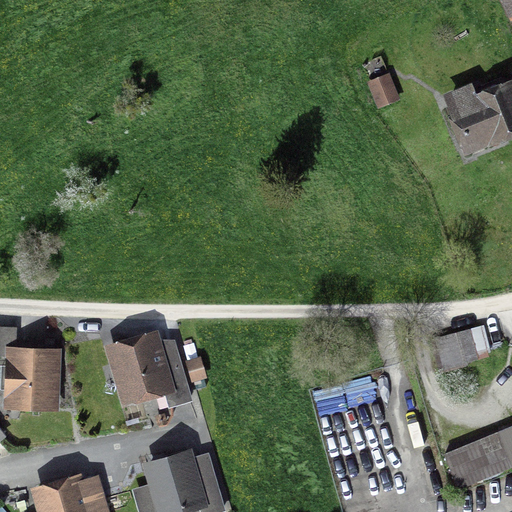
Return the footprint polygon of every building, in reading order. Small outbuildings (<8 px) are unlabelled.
[(400,97),(391,72),(373,78),(382,104),(400,97)] [(511,124),(511,103),(505,84),(478,93),(473,78),(440,89),(458,143),(511,124)] [(17,324),(0,323),(0,352),(6,353),(4,405),(59,407),(61,345),(16,343),(17,324)] [(158,325),(103,343),(122,402),(177,385),(158,325)] [(511,430),(445,457),(456,487),(511,465),(511,430)] [(192,445),(145,458),(151,481),(133,486),(140,511),(185,511),(202,507),(203,511),(210,511),(227,507),(210,449),(194,453),(192,445)] [(111,511),(99,471),(83,475),(81,469),(31,484),(39,510),(33,511),(111,511)]
